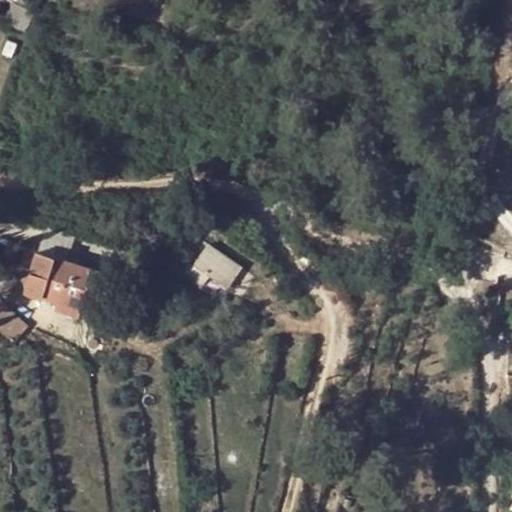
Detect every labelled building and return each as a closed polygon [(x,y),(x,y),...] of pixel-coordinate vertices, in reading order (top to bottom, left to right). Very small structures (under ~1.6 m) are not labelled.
[(102,272),(37,252),(37,251),(28,248),(21,267),(24,267),(32,270),(25,292),(30,295),(35,297),(43,298),(83,311),(87,297),(95,299),(96,293),(102,272)] [(217,282),(188,259),(179,271),(208,294),(217,282)] [(25,292),(32,270),(24,267),(17,289),(25,292)] [(121,278),(102,272),(96,293),(115,299),(121,278)] [(83,311),(58,303),(56,309),(81,317),(83,311)] [(28,327),(5,306),(0,312),(0,330),(14,343),(28,327)]
